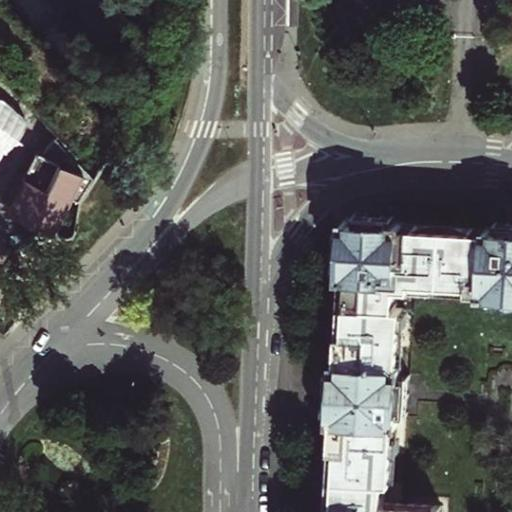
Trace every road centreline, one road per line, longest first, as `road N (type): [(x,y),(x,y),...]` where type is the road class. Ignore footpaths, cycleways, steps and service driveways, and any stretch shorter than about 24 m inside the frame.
road 1 (residential): [(248,382),(268,283),(294,228),(347,184),(424,161)]
road 2 (tertiary): [(219,0),(218,77),(207,129),(132,268)]
road 3 (residential): [(244,473),(212,405),(180,369),(121,345),(51,354)]
road 4 (residential): [(424,161),(326,138),(271,88),(257,64)]
road 5 (tertiary): [(248,382),(256,180)]
road 6 (residential): [(424,161),(256,180)]
road 7 (residential): [(256,180),(220,196),(132,268)]
